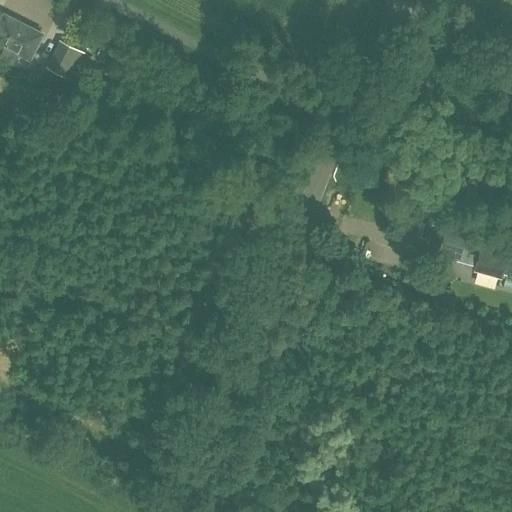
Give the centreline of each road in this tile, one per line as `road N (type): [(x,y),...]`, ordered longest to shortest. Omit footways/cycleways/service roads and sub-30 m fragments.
road 1 (tertiary): [(180,511),(342,119)]
road 2 (track): [(295,231),(252,229),(159,413),(121,425),(0,367)]
road 3 (unclassified): [(342,119),(106,0)]
road 4 (tertiary): [(342,119),(400,0)]
